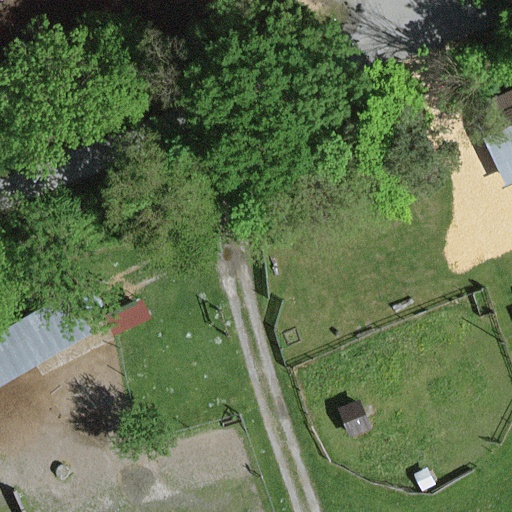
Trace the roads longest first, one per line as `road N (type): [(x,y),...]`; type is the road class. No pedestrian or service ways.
road 1 (residential): [(446,0),(0,191)]
road 2 (track): [(216,102),(346,511)]
